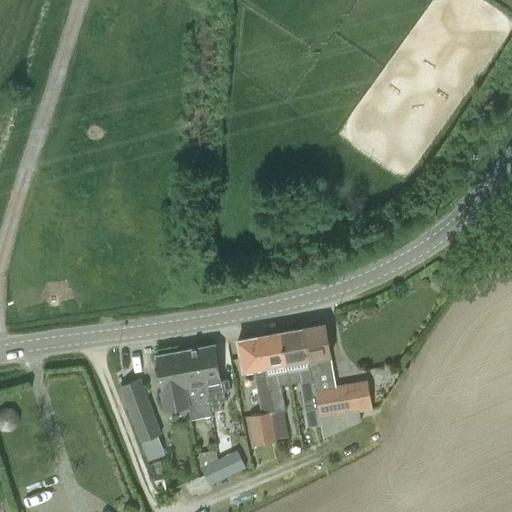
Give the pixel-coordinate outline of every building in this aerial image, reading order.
[(324,325),(302,329),(317,409),(318,409),(321,425),(323,439),(360,422),(359,412),(354,385),(336,388),(335,383),(328,345),(324,325)] [(297,330),(280,333),(287,364),(289,379),(299,378),(302,396),(305,411),(317,409),(302,329),(301,329),(297,330)] [(280,333),(259,337),(271,402),(273,413),(285,411),(280,381),(289,379),(287,364),(280,333)] [(271,402),(259,337),(237,341),(241,360),(243,373),(253,371),(261,414),(249,416),(254,446),(276,441),(275,439),(278,438),(273,413),(271,402)] [(206,384),(211,411),(221,410),(220,401),(225,400),(223,391),(229,389),(227,380),(221,381),(218,365),(214,345),(197,348),(203,384),(206,384)] [(203,384),(197,348),(180,351),(187,387),(188,400),(189,408),(190,420),(212,417),(211,411),(206,384),(203,384)] [(165,412),(181,409),(189,408),(188,400),(187,387),(180,351),(155,356),(159,375),(165,412)] [(160,435),(139,379),(120,386),(141,442),(157,436),(160,435)] [(226,441),(219,445),(224,456),(231,453),(232,453),(226,441)] [(217,460),(201,468),(209,485),(245,468),(237,451),(232,453),(231,453),(224,456),(222,458),(217,460)] [(201,468),(217,460),(215,452),(198,455),(201,468)] [(153,482),(158,495),(166,491),(163,479),(153,482)]
